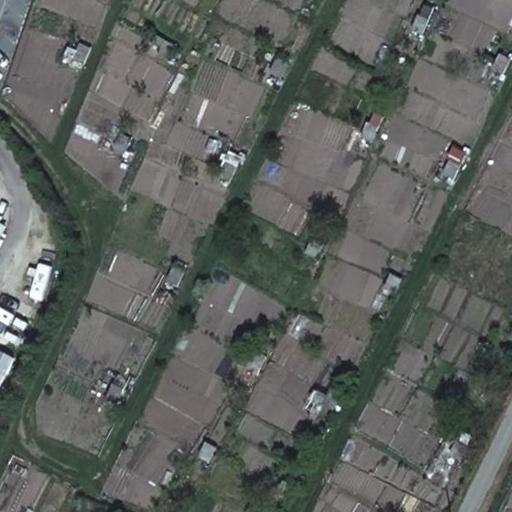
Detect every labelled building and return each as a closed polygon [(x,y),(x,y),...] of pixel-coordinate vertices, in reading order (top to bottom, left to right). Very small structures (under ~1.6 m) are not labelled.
[(419,16),(412,31),(423,36),(431,16),(419,16)] [(501,55),(494,71),(504,75),(511,62),(501,55)] [(278,59),(271,74),(282,79),(288,64),(278,59)] [(369,124),(362,139),(372,143),(378,128),(369,124)] [(451,161),(444,175),(450,180),(457,165),(451,161)] [(228,163),(221,177),(231,182),(237,167),(228,163)] [(314,240),(308,255),(319,261),(325,245),(314,240)] [(175,267),(169,281),(178,286),(185,271),(175,267)] [(393,275),(385,289),(394,297),(402,280),(393,275)] [(257,352),(250,366),(259,371),(267,357),(257,352)] [(114,385),(107,400),(117,404),(124,390),(114,385)] [(332,392),(324,406),(334,411),(341,397),(332,392)] [(459,441),(451,456),(461,460),(468,446),(459,441)] [(207,443),(200,457),(209,462),(217,448),(207,443)] [(285,482),(278,496),(287,501),(294,487),(285,482)]
